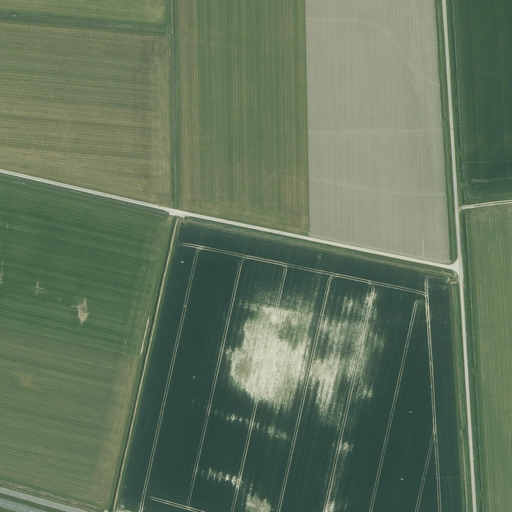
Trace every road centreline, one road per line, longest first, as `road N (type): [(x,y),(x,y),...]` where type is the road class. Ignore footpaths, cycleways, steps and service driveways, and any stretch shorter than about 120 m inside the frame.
road 1 (unclassified): [(473,511),(443,0)]
road 2 (track): [(0,170),(459,266)]
